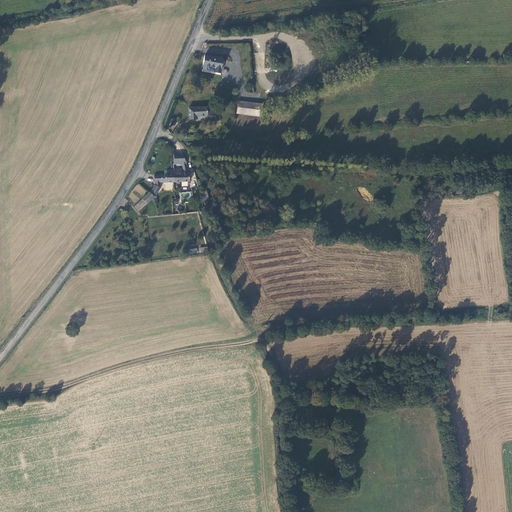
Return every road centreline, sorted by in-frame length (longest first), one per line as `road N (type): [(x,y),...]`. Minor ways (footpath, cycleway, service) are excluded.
road 1 (unclassified): [(209,0),(136,172),(0,358)]
road 2 (track): [(0,398),(255,341),(263,341),(281,383)]
